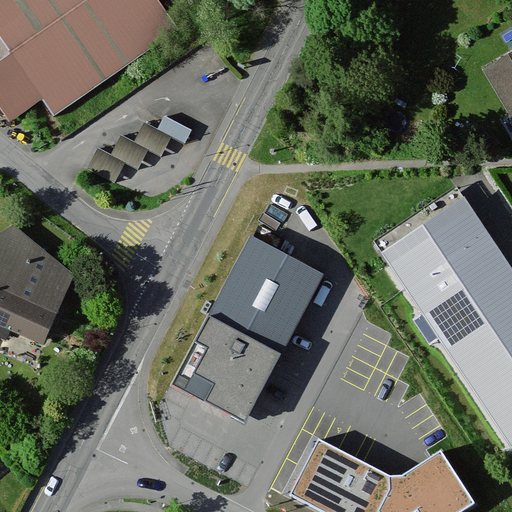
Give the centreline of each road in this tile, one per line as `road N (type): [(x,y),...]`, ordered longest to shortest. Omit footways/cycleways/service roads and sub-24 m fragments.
road 1 (tertiary): [(169,272),(306,0)]
road 2 (residential): [(0,145),(169,272)]
road 3 (tertiary): [(82,442),(169,272)]
road 4 (residential): [(82,442),(218,511)]
